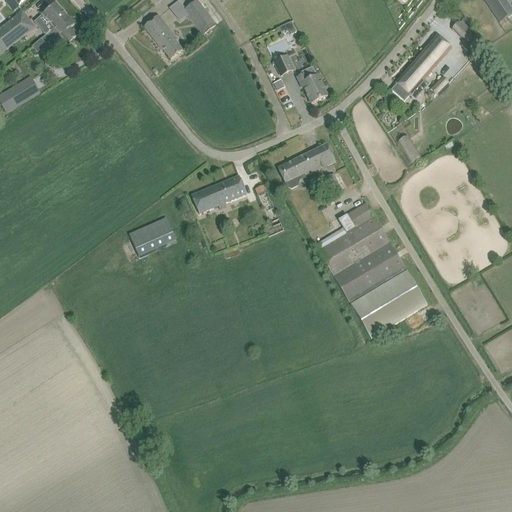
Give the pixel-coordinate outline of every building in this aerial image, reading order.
[(511,10),(505,0),(484,0),(500,23),(511,15),(511,10)] [(202,37),(215,26),(196,1),(183,11),(202,37)] [(47,35),(67,17),(55,4),(34,23),(46,36),(47,35)] [(23,12),(0,29),(0,41),(7,51),(28,35),(21,27),(29,20),(23,12)] [(62,51),(78,37),(71,29),(75,26),(67,17),(47,35),(62,51)] [(182,52),(174,42),(175,41),(157,17),(144,28),(161,50),(162,50),(171,61),(182,52)] [(290,22),(277,28),(281,36),(294,31),(290,22)] [(463,42),(472,36),(461,22),(453,29),(463,42)] [(396,85),(391,91),(404,103),(410,97),(424,80),(451,49),(437,36),(395,84),(396,85)] [(281,77),(294,71),(287,56),(274,63),(281,77)] [(298,77),(297,78),(303,90),(304,89),(311,105),(328,97),(323,88),(323,89),(317,77),(316,77),(312,69),(305,72),(305,74),(298,77)] [(22,82),(0,96),(0,102),(7,114),(40,93),(31,78),(23,83),(22,82)] [(438,96),(448,85),(442,78),(431,89),(438,96)] [(411,164),(421,158),(408,137),(398,143),(411,164)] [(306,178),(336,163),(327,145),(277,169),(285,185),(286,184),(288,188),(291,189),(297,186),(298,178),(304,175),(306,178)] [(332,194),(341,190),(334,175),(318,183),(323,193),(330,190),(332,194)] [(199,215),(247,196),(239,177),(192,197),(199,215)] [(254,189),(257,194),(265,191),(263,186),(254,189)] [(405,270),(366,205),(347,216),(355,230),(346,235),(343,229),(315,246),(318,251),(318,252),(371,341),(427,306),(407,272),(406,272),(405,270)] [(140,258),(176,243),(166,220),(130,235),(140,258)]
